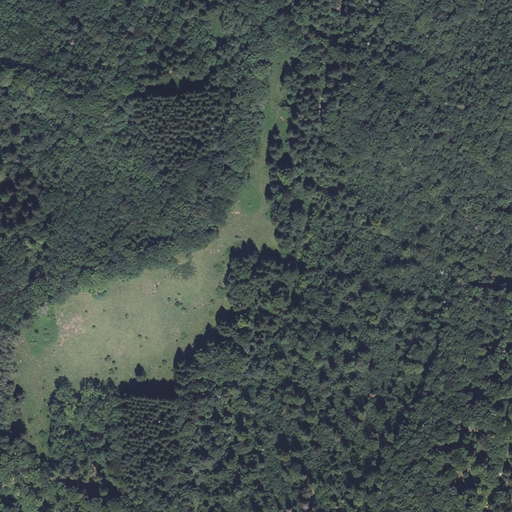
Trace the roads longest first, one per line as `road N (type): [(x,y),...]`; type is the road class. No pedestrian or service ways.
road 1 (track): [(135,265),(206,228),(229,185),(252,80),(286,25)]
road 2 (track): [(286,25),(316,72),(320,123),(310,213),(290,288)]
road 3 (track): [(94,0),(89,114),(105,136),(131,212),(135,265)]
road 4 (track): [(290,288),(262,388),(196,511)]
